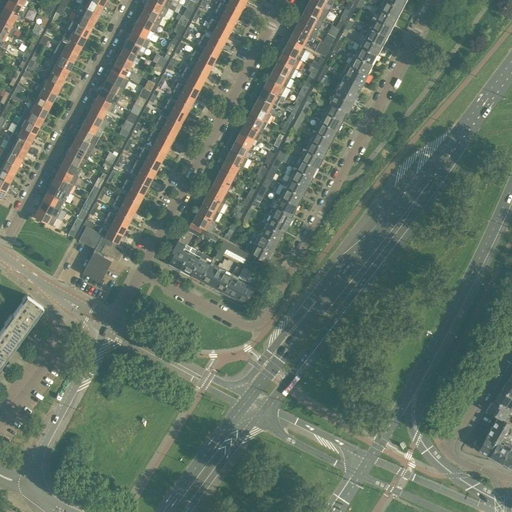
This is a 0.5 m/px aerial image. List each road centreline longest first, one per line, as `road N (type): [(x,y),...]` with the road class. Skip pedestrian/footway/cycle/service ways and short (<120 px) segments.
road 1 (residential): [(438,0),(263,323),(244,326),(140,272)]
road 2 (primary): [(454,139),(442,178),(268,405)]
road 3 (residential): [(140,272),(280,0)]
road 4 (residential): [(131,0),(0,250)]
road 5 (primary): [(417,373),(511,186)]
road 6 (primary): [(363,247),(350,252),(248,378),(225,383)]
road 7 (tertiary): [(111,323),(36,460),(42,496)]
road 8 (primary): [(363,247),(249,396)]
road 9 (primary): [(503,510),(417,434),(417,373)]
road 10 (residential): [(490,473),(457,461),(447,448),(511,343)]
road 11 (primary): [(249,396),(162,511)]
road 12 (tertiary): [(503,510),(371,458)]
road 13 (primary): [(454,139),(363,247)]
road 14 (primary): [(268,405),(184,511)]
road 15 (tertiary): [(225,383),(111,323)]
road 16 (residential): [(3,410),(78,307)]
